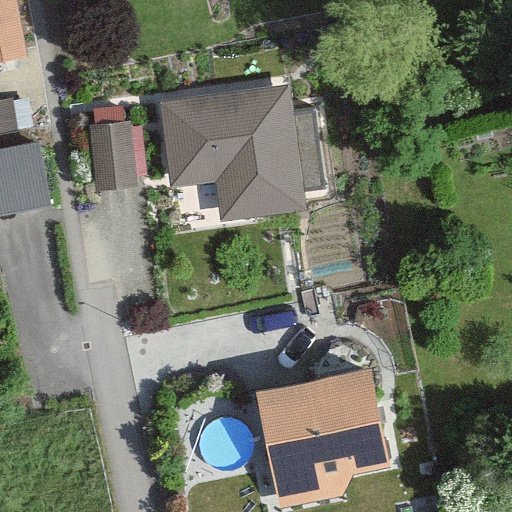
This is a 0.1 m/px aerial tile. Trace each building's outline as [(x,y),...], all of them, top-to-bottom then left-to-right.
[(7,0),(0,0),(0,54),(16,51),(7,0)] [(284,84),(154,100),(165,185),(210,179),(215,217),(298,207),(295,189),(318,186),(308,111),(288,114),(284,84)] [(7,104),(0,104),(0,128),(9,128),(7,104)] [(128,188),(125,123),(86,125),(89,189),(128,188)] [(30,147),(0,151),(0,215),(40,209),(30,147)] [(269,507),(338,494),(348,469),(381,463),(364,370),(247,391),(269,507)]
